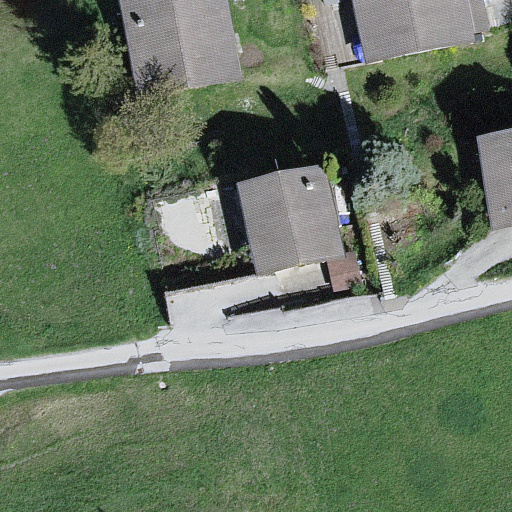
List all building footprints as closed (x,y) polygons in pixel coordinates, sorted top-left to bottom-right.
[(220,0),(207,0),(121,19),(142,116),(242,94),(220,0)] [(464,0),(349,0),(368,82),(477,58),(464,0)] [(229,152),(238,187),(321,167),(313,132),(229,152)] [(511,152),(491,155),(500,239),(511,238),(511,152)] [(333,184),(247,204),(268,289),(354,269),(333,184)]
